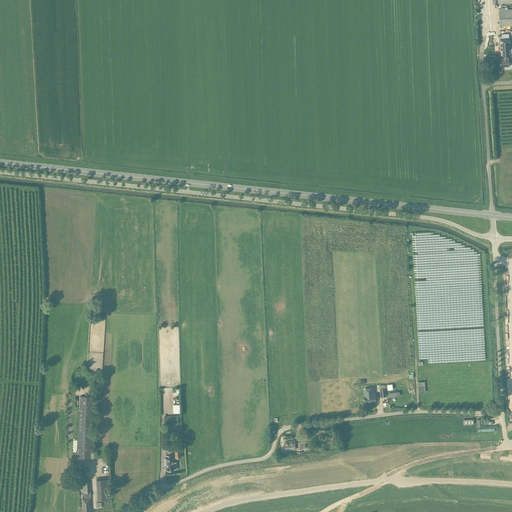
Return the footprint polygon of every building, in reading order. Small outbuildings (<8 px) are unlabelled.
[(499,9),(500,27),(511,25),(511,8),(501,10),(501,9),(499,9)] [(502,40),(500,40),(501,56),(502,56),(502,55),(508,55),(510,55),(509,39),(502,40)] [(502,59),(500,59),(500,66),(504,65),(504,68),(505,69),(511,69),(511,68),(511,62),(509,62),(508,55),(502,55),(502,56),(502,59)] [(372,395),(363,396),(364,403),(376,401),(375,394),(374,394),(373,392),(372,393),(372,395)] [(80,396),(77,458),(91,459),(91,458),(95,458),(95,451),(91,451),(94,396),(80,396)] [(285,442),(286,450),(298,449),(298,450),(302,449),(301,442),(297,442),(298,445),(295,446),(294,440),(291,441),(285,442)] [(163,459),(164,465),(167,464),(167,470),(177,469),(176,462),(174,463),(173,454),(172,452),(168,452),(169,455),(166,455),(166,459),(163,459)] [(96,479),(98,500),(111,499),(109,478),(96,479)] [(81,483),(82,493),(82,498),(83,511),(90,511),(90,498),(90,497),(91,497),(90,492),(90,482),(81,483)]
